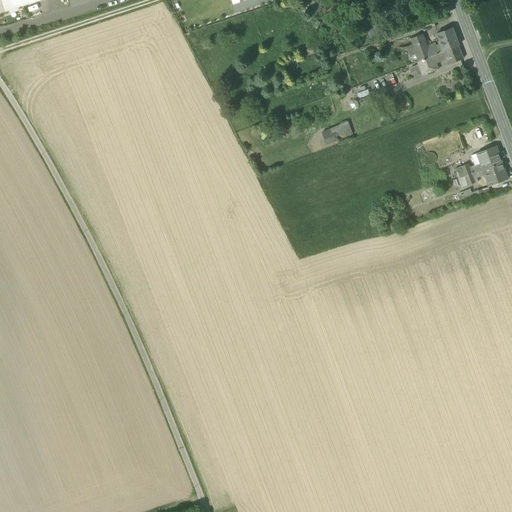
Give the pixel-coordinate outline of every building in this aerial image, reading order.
[(0,0),(0,13),(41,0),(0,0)] [(391,10),(382,10),(382,21),(392,20),(391,10)] [(380,24),(373,26),(376,35),(383,33),(380,24)] [(372,25),(364,27),(368,39),(376,37),(376,35),(373,26),(372,25)] [(437,35),(442,49),(443,52),(458,46),(452,29),(437,35)] [(416,54),(419,62),(430,57),(428,52),(421,35),(410,39),(413,45),(408,47),(411,56),(416,54)] [(463,59),(458,46),(443,52),(430,57),(419,62),(418,62),(423,75),(435,70),(434,67),(436,67),(435,64),(446,60),(448,65),(463,59)] [(430,57),(443,52),(442,49),(440,50),(439,48),(428,52),(430,57)] [(412,77),(421,75),(418,64),(409,67),(412,77)] [(373,95),(359,101),(361,107),(376,101),(373,95)] [(347,122),(330,129),(332,133),(343,129),(347,137),(352,135),(347,122)] [(347,137),(343,129),(332,133),(330,129),(320,133),(325,146),(347,137)] [(477,154),(483,170),(501,163),(495,147),(477,154)] [(472,174),(483,170),(477,154),(472,156),(475,164),(469,166),(472,174)] [(459,163),(465,176),(472,174),(469,166),(467,160),(459,163)] [(454,165),(459,179),(465,176),(459,163),(454,165)] [(507,180),(501,163),(483,170),(485,176),(489,187),(507,180)] [(483,170),(472,174),(474,180),(485,176),(483,170)] [(474,180),(472,174),(465,176),(468,186),(475,183),(474,180)] [(468,186),(465,176),(459,179),(458,179),(460,185),(461,188),(468,186)] [(462,192),(466,202),(492,193),(489,187),(471,193),(470,189),(462,192)]
